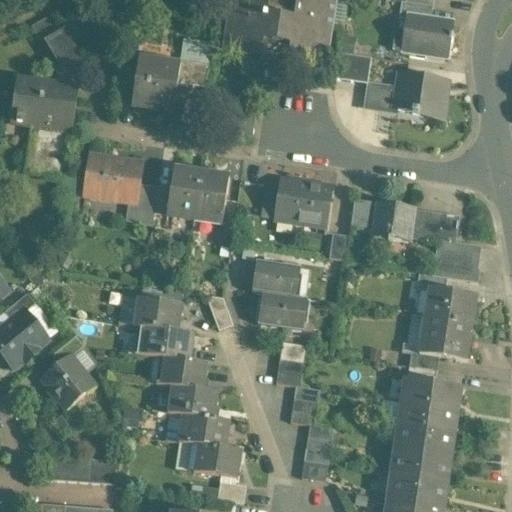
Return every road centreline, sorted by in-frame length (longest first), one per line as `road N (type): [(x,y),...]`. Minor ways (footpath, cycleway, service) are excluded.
road 1 (residential): [(511,181),(294,155),(294,117)]
road 2 (residential): [(511,179),(490,34),(511,13)]
road 3 (unknown): [(294,155),(125,119)]
